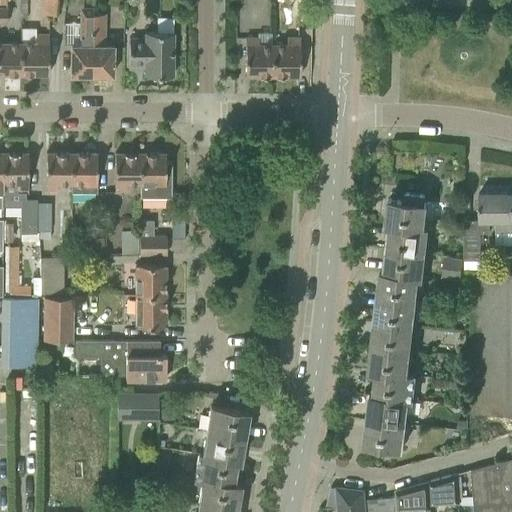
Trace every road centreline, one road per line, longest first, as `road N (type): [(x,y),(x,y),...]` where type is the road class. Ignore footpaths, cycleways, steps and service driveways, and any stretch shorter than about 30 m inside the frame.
road 1 (tertiary): [(298,463),(333,236),(337,114)]
road 2 (residential): [(224,361),(210,330),(206,114)]
road 3 (residential): [(298,463),(391,476),(511,442)]
road 4 (residential): [(206,114),(0,112)]
road 5 (residential): [(337,114),(464,119),(511,130)]
road 6 (residential): [(206,114),(337,114)]
